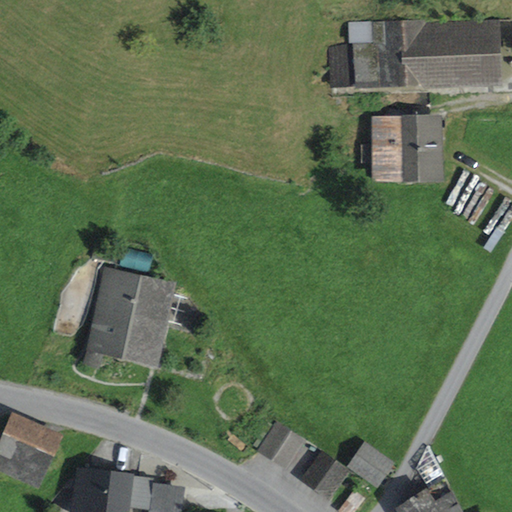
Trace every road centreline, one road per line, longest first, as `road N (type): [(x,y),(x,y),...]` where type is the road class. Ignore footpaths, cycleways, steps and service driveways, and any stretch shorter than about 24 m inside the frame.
road 1 (residential): [(0,397),(167,445),(286,511)]
road 2 (residential): [(379,511),(511,269)]
